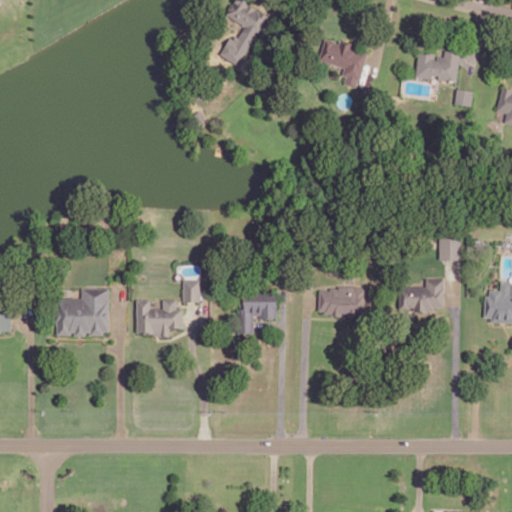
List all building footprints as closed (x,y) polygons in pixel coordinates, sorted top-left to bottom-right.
[(221,52),(238,62),(267,13),(250,3),(251,0),(234,0),(233,2),(231,2),(229,6),(229,9),(227,13),(246,24),(239,36),(236,35),(234,38),(231,36),(221,52)] [(326,37),(319,58),(345,66),(343,73),(348,74),(346,81),(355,84),(358,74),(360,74),(367,51),(357,48),(357,47),(352,45),(353,42),(344,39),(343,40),(340,39),(339,43),(334,41),(335,40),(326,37)] [(419,51),(416,75),(432,77),(432,73),(439,74),(439,77),(456,79),(460,51),(446,49),(445,56),(437,55),(437,58),(434,58),(435,52),(427,51),(427,52),(419,51)] [(511,86),(503,85),(497,109),(508,112),(506,121),(511,122),(511,86)] [(458,87),(456,102),(471,104),(473,89),(458,87)] [(194,112),(199,121),(205,118),(200,109),(194,112)] [(441,258),(460,257),(460,237),(441,237),(441,258)] [(400,285),(400,307),(414,307),(414,309),(434,308),(434,306),(444,306),(444,277),(427,277),(427,285),(400,285)] [(183,299),(200,300),(201,278),(184,278),(183,299)] [(502,281),(511,281),(511,320),(492,320),(492,315),(486,314),(487,295),(490,295),(491,288),(501,289),(502,281)] [(320,288),(320,308),(325,308),(325,311),(332,311),(332,314),(341,314),(341,310),(347,311),(347,314),(358,315),(359,310),(365,311),(366,285),(338,284),(338,287),(330,286),(330,289),(320,288)] [(58,297),(58,307),(55,307),(55,321),(57,321),(57,333),(70,333),(70,330),(75,330),(75,333),(84,333),(84,329),(91,329),(91,333),(103,333),(103,328),(109,328),(109,287),(83,287),(82,297),(58,297)] [(244,290),(244,307),(239,307),(239,332),(254,332),(254,313),(261,313),(261,316),(276,316),(276,290),(244,290)] [(0,298),(0,332),(1,332),(1,328),(11,328),(11,298),(0,298)] [(137,299),(137,330),(145,330),(145,332),(153,332),(153,334),(158,334),(161,334),(162,335),(170,335),(170,325),(182,326),(182,308),(176,308),(176,299),(164,299),(164,308),(149,308),(149,299),(137,299)]
